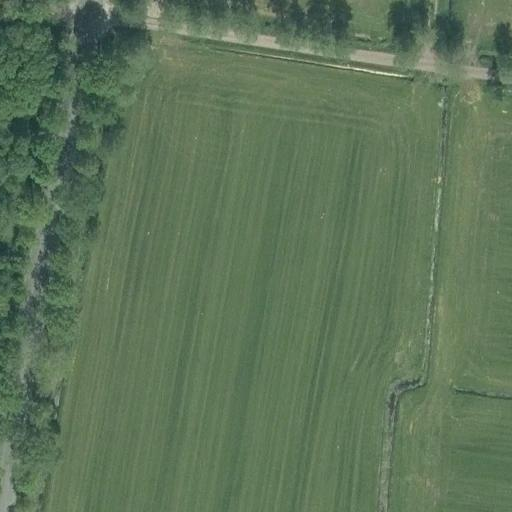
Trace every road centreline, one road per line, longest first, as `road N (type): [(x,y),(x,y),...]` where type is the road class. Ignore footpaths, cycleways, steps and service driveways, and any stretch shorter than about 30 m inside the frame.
road 1 (track): [(511,78),(0,5)]
road 2 (secondary): [(0,497),(89,0)]
